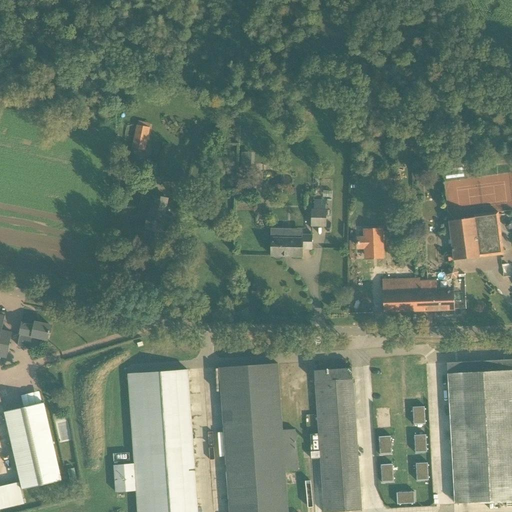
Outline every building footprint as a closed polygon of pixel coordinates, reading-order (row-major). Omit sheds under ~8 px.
[(148,131),(139,123),(136,121),(123,136),(133,145),(130,148),(141,157),(150,147),(141,139),(148,131)] [(462,152),(443,154),(444,161),(445,166),(463,164),(463,163),(462,152)] [(171,234),(174,217),(164,215),(168,199),(142,193),(138,212),(146,214),(145,216),(148,217),(145,229),(171,234)] [(326,210),(314,210),(312,210),(311,226),(325,226),(326,210)] [(454,261),(503,254),(498,212),(473,215),(474,218),(449,221),(454,261)] [(412,222),(400,222),(400,233),(399,233),(399,241),(412,241),(412,222)] [(280,257),(281,256),(302,256),(302,249),(311,249),(312,235),(303,235),(302,239),(287,238),(288,230),(272,229),(271,256),(274,256),(275,257),(276,258),(277,258),(279,258),(280,257)] [(354,237),(348,237),(348,246),(354,246),(354,255),(371,255),(371,230),(354,230),(354,237)] [(395,243),(381,243),(381,254),(395,253),(395,243)] [(459,271),(450,267),(447,275),(455,279),(459,271)] [(454,310),(454,309),(454,291),(436,292),(436,281),(420,281),(420,278),(382,279),(384,313),(454,310)] [(0,345),(9,347),(12,332),(2,330),(5,316),(0,314),(0,345)] [(22,323),(20,334),(32,337),(47,340),(49,333),(50,331),(49,331),(50,325),(35,322),(34,326),(22,323)] [(511,359),(447,363),(447,374),(448,374),(455,503),(511,500),(511,359)] [(278,373),(278,364),(278,363),(219,368),(229,511),(288,511),(286,471),(298,470),(295,429),(283,430),(278,373)] [(352,368),(315,371),(314,371),(318,434),(310,435),(311,452),(320,452),(323,511),(338,511),(362,510),(353,379),(352,379),(352,368)] [(197,511),(187,370),(128,374),(134,464),(114,465),(116,492),(136,491),(137,511),(197,511)] [(4,412),(8,429),(22,490),(61,481),(43,403),(4,412)] [(425,407),(413,408),(414,425),(426,425),(425,407)] [(389,408),(376,409),(378,428),(391,427),(389,408)] [(427,435),(415,436),(416,454),(428,453),(427,435)] [(391,437),(380,437),(381,454),(392,454),(391,437)] [(428,463),(416,464),(417,481),(429,481),(428,463)] [(393,464),(381,465),(383,483),(394,482),(393,464)] [(0,486),(0,509),(24,504),(19,482),(0,486)] [(415,492),(397,493),(398,505),(415,504),(415,492)]
